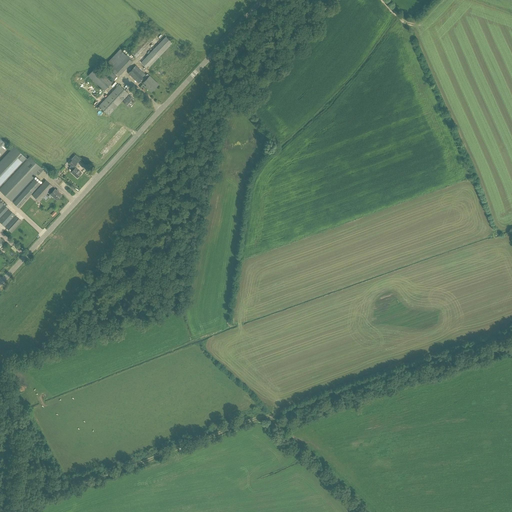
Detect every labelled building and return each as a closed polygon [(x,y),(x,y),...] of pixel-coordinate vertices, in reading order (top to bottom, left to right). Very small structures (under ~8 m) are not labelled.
[(152,26),(144,36),(151,42),(160,33),(152,26)] [(136,57),(150,43),(145,37),(130,52),(136,57)] [(166,37),(141,62),(148,69),(173,43),(166,37)] [(119,76),(133,61),(120,49),(106,64),(119,76)] [(141,81),(143,83),(147,87),(147,86),(152,91),(158,84),(147,74),(146,75),(136,65),(128,73),(138,83),(141,81)] [(88,76),(104,91),(113,82),(97,66),(88,76)] [(107,76),(113,81),(117,76),(112,71),(107,76)] [(109,115),(129,94),(119,85),(99,106),(109,115)] [(0,155),(7,149),(9,147),(0,137),(0,155)] [(14,146),(0,161),(0,190),(11,201),(37,174),(38,175),(43,170),(41,169),(42,168),(29,156),(27,159),(14,146)] [(77,164),(72,160),(68,164),(71,166),(69,167),(73,170),(71,172),(77,178),(81,173),(75,166),(77,164)] [(41,184),(35,179),(13,203),(19,208),(41,184)] [(57,200),(61,194),(53,186),(46,180),(32,195),(39,201),(47,192),(52,197),(53,196),(57,200)] [(0,217),(8,209),(0,201),(0,217)] [(9,209),(0,218),(0,221),(12,232),(22,221),(9,209)]
